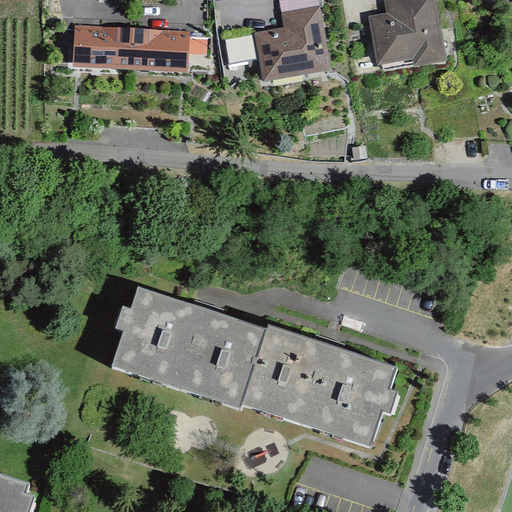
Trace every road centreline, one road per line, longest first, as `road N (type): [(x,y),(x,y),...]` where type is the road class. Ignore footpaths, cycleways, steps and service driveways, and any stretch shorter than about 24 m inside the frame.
road 1 (residential): [(511,180),(65,151)]
road 2 (residential): [(415,511),(463,369),(480,358),(502,361)]
